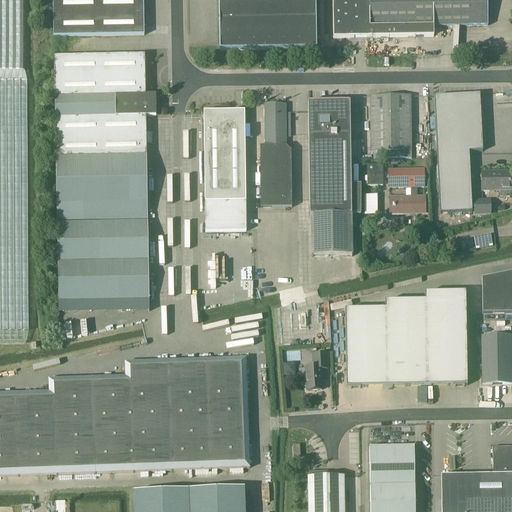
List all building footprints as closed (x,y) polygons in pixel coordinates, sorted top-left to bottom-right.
[(52,0),(53,38),(143,36),(142,0),(52,0)] [(218,0),(219,51),(316,49),(315,0),(218,0)] [(332,0),(333,39),(433,38),(433,28),(487,27),(486,0),(332,0)] [(53,58),(54,108),(155,105),(155,96),(145,96),(144,56),(53,58)] [(479,95),(434,98),(440,214),(472,213),(468,153),(482,152),(479,95)] [(369,98),(370,153),(411,153),(410,97),(369,98)] [(349,104),(309,105),(310,189),(351,189),(349,104)] [(56,215),(147,212),(146,156),(145,117),(156,117),(155,105),(54,108),(55,118),(56,158),(55,158),(56,215)] [(291,152),(286,147),(285,106),(264,106),(264,147),(260,147),(261,209),(291,208),(291,152)] [(233,112),(203,112),(205,233),(246,232),(244,112),(243,112),(243,109),(233,109),(233,112)] [(382,166),(367,166),(367,187),(383,187),(382,166)] [(424,170),(388,171),(388,189),(411,189),(411,198),(389,198),(390,215),(424,214),(423,198),(416,198),(416,189),(424,189),(424,170)] [(500,192),(500,197),(510,197),(510,192),(510,173),(481,173),(481,192),(500,192)] [(351,189),(310,189),(311,257),(352,256),(351,189)] [(364,196),(364,216),(376,216),(376,195),(364,196)] [(490,200),(473,201),(473,216),(491,216),(490,200)] [(149,301),(147,212),(56,215),(58,302),(149,301)] [(252,234),(220,235),(220,250),(231,249),(231,244),(242,244),(242,252),(253,251),(252,234)] [(475,249),(492,246),(493,246),(490,236),(473,239),(475,249)] [(511,273),(481,280),(482,315),(511,314),(511,273)] [(360,390),(360,389),(453,387),(453,388),(455,388),(455,387),(462,387),(462,388),(464,388),(464,387),(467,387),(466,377),(469,371),(466,372),(465,294),(424,294),(424,302),(384,303),(384,311),(344,312),(346,374),(342,374),(346,379),(346,389),(349,389),(349,390),(351,390),(351,389),(358,389),(358,390),(360,390)] [(220,331),(220,336),(244,332),(242,320),(215,324),(216,331),(220,331)] [(481,338),(482,386),(511,385),(511,383),(511,337),(481,338)] [(321,391),(320,371),(327,370),(326,356),(312,357),(312,369),(304,369),(306,392),(321,391)] [(0,478),(249,469),(245,360),(125,365),(125,379),(49,382),(49,394),(0,396),(0,478)] [(283,365),(284,376),(295,376),(294,365),(283,365)] [(369,487),(392,486),(414,486),(414,447),(401,448),(391,445),(381,448),(369,448),(369,487)] [(492,476),(457,476),(441,477),(441,511),(511,511),(511,448),(492,448),(492,476)] [(343,511),(343,477),(328,477),(325,472),(309,473),(309,478),(307,478),(307,511),(343,511)] [(392,511),(392,486),(369,487),(369,511),(392,511)] [(392,486),(392,511),(414,511),(414,486),(392,486)] [(245,511),(245,489),(133,493),(133,511),(245,511)] [(55,502),(55,511),(66,511),(66,501),(55,502)]
